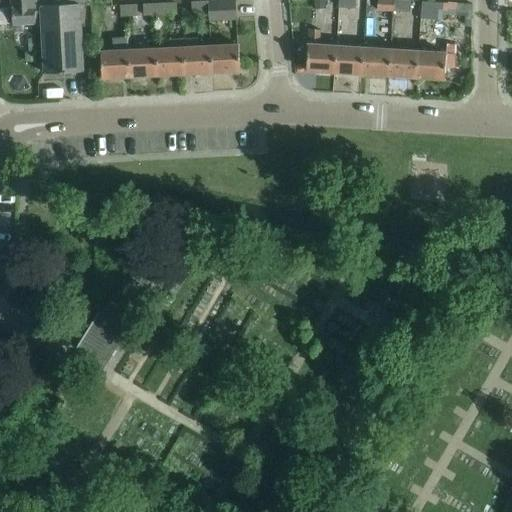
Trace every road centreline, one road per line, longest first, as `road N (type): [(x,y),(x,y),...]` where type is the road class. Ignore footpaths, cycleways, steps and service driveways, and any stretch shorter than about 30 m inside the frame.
road 1 (residential): [(0,137),(31,123),(283,113)]
road 2 (residential): [(283,113),(485,124)]
road 3 (residential): [(485,0),(485,124)]
